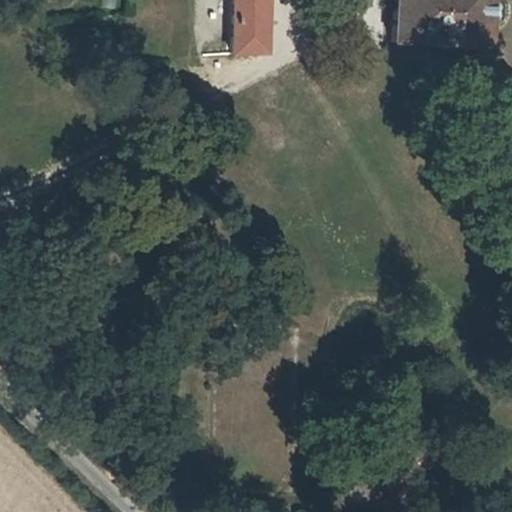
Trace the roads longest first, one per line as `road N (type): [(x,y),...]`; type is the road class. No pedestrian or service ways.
road 1 (track): [(299,50),(63,179),(0,201)]
road 2 (track): [(0,394),(124,511)]
